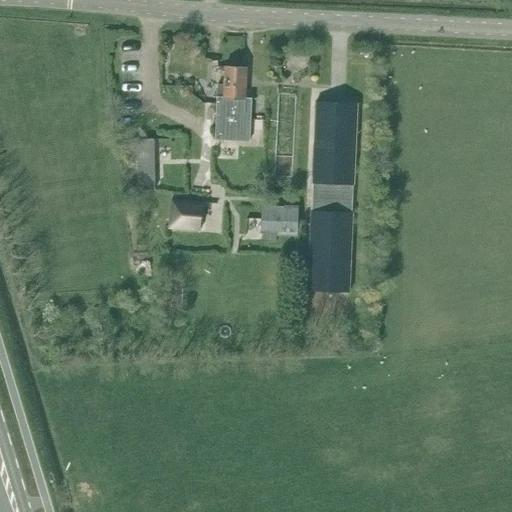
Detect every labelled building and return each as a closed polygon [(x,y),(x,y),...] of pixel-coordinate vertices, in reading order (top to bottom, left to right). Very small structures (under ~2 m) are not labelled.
[(217,96),(215,138),(249,140),(251,98),(246,98),(248,66),(224,65),(222,96),(217,96)] [(310,210),(307,289),(350,292),(354,211),(353,211),(354,184),(355,184),(359,102),(315,100),(311,183),(313,183),(312,210),(310,210)] [(154,138),(131,139),(132,165),(139,165),(139,189),(155,189),(154,138)] [(172,198),(169,227),(200,231),(204,201),(172,198)] [(264,206),(262,239),(276,240),(277,230),(297,231),(298,208),(264,206)]
